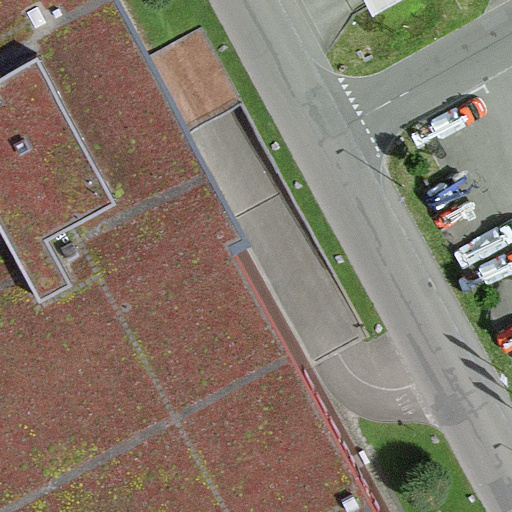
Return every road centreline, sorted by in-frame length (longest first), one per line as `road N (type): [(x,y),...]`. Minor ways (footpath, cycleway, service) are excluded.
road 1 (residential): [(315,146),(511,501)]
road 2 (unknown): [(249,25),(0,156)]
road 3 (residential): [(315,146),(511,35)]
road 4 (residential): [(235,0),(315,146)]
